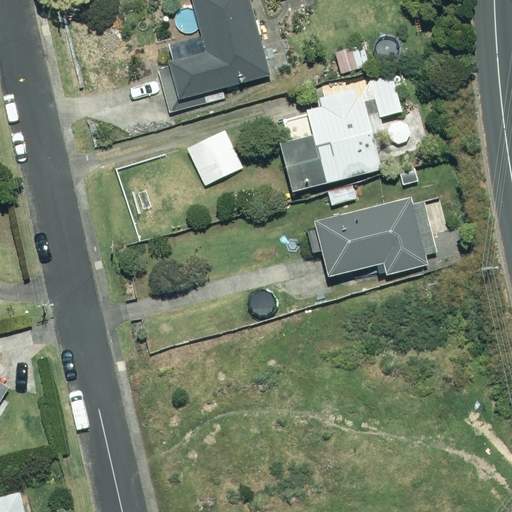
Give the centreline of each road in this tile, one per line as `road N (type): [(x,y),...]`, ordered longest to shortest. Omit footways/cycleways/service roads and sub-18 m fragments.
road 1 (residential): [(121,511),(22,0)]
road 2 (tertiary): [(511,174),(493,0)]
